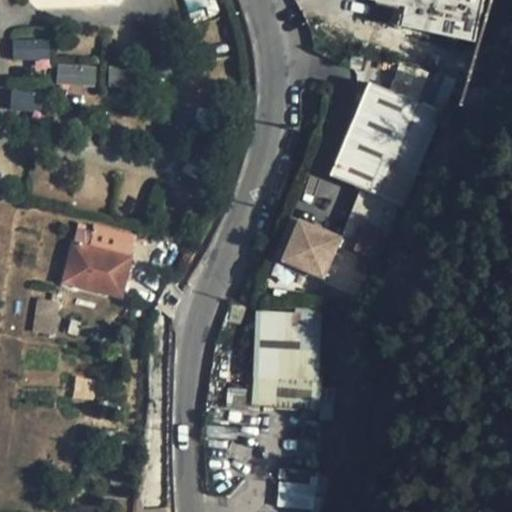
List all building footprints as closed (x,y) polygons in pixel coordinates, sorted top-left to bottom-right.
[(453,0),(448,39),(483,44),(488,3),(491,0),(453,0)] [(13,58),(49,58),(49,38),(12,38),(13,58)] [(58,61),(56,82),(95,85),(97,65),(58,61)] [(369,81),(331,175),(401,202),(438,108),(369,81)] [(309,171),(326,177),(356,94),(339,88),(309,171)] [(11,109),(34,109),(34,89),(11,89),(11,109)] [(301,221),(284,260),(325,278),(342,238),(301,221)] [(90,247),(130,258),(136,236),(96,226),(94,231),(90,247)] [(121,296),(130,258),(90,247),(94,231),(78,227),(63,281),(121,296)] [(34,332),(56,333),(57,302),(35,301),(34,332)] [(237,305),(222,301),(219,311),(235,315),(237,305)] [(323,377),(317,377),(319,312),(297,310),(297,314),(256,313),(254,377),(252,406),(319,411),(323,377)] [(211,371),(210,386),(231,388),(232,373),(211,371)] [(249,394),(228,392),(227,407),(248,409),(249,394)] [(315,508),(317,473),(280,471),(278,506),(315,508)]
